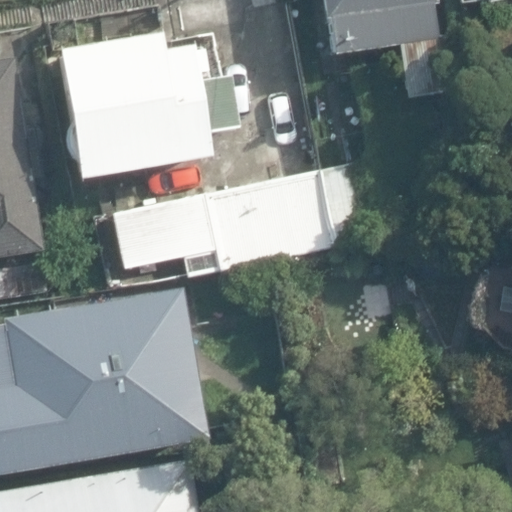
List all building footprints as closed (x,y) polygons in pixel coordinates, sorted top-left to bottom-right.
[(433,0),(322,0),(331,55),(438,31),(433,0)] [(212,154),(193,43),(158,34),(56,46),(83,182),(212,154)] [(0,257),(42,251),(10,59),(0,60),(0,257)] [(176,268),(341,241),(328,159),(99,196),(110,263),(173,252),(176,268)] [(0,474),(204,435),(176,292),(0,326),(0,474)] [(197,511),(189,461),(0,494),(0,511),(197,511)]
